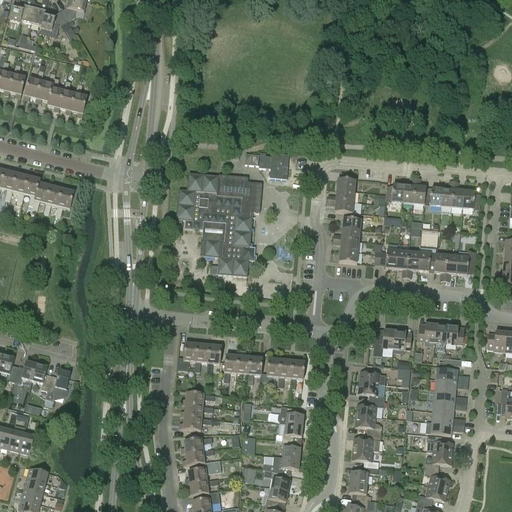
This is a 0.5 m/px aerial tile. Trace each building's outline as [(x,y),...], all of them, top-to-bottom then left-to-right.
[(20,26),(25,6),(24,8),(19,7),(20,0),(14,0),(14,6),(9,23),(20,26)] [(61,14),(68,24),(71,22),(75,20),(77,13),(83,15),(86,4),(69,0),(68,0),(65,10),(61,14)] [(25,6),(20,26),(21,24),(31,26),(35,9),(25,6)] [(41,29),(41,31),(39,37),(46,11),(35,9),(31,26),(41,29)] [(60,29),(68,24),(61,14),(56,17),(56,16),(46,14),(46,12),(46,11),(39,37),(55,41),(57,40),(59,29),(60,29)] [(0,92),(4,94),(3,97),(8,98),(13,77),(6,76),(9,66),(4,65),(1,74),(0,80),(0,92)] [(20,101),(21,98),(25,80),(18,79),(21,69),(16,67),(13,77),(8,98),(9,95),(16,96),(15,100),(20,101)] [(29,104),(30,100),(36,102),(36,105),(44,74),(39,73),(36,83),(29,81),(24,102),(29,104)] [(44,74),(36,105),(40,106),(41,103),(48,104),(47,108),(55,77),(51,76),(50,76),(48,86),(41,84),(44,74)] [(55,77),(47,108),(54,110),(54,114),(58,115),(66,84),(63,94),(56,92),(59,82),(54,81),(55,77)] [(59,111),(66,113),(65,117),(70,118),(77,87),(75,97),(68,95),(71,85),(66,84),(58,115),(59,115),(59,111)] [(71,114),(78,116),(77,119),(82,121),(87,100),(80,98),(82,88),(77,87),(70,118),(71,114)] [(286,183),(289,158),(272,157),(271,160),(265,160),(265,157),(260,156),(260,159),(246,157),(244,168),(259,169),(258,171),(270,172),(269,181),(286,183)] [(0,193),(1,191),(7,193),(5,202),(10,204),(17,173),(16,176),(10,175),(10,171),(6,170),(0,193)] [(12,194),(19,196),(17,205),(21,207),(29,176),(28,179),(21,178),(22,174),(17,173),(10,204),(12,194)] [(32,213),(40,182),(33,181),(34,177),(29,176),(21,207),(24,197),(31,198),(28,208),(33,209),(32,213)] [(241,219),(243,201),(226,200),(226,199),(224,199),(224,195),(235,196),(235,183),(218,182),(218,179),(189,176),(188,193),(178,193),(176,222),(185,223),(184,232),(202,233),(202,242),(200,259),(219,261),(217,277),(248,280),(249,262),(254,263),(255,250),(250,250),(252,221),(241,219)] [(336,193),(354,194),(355,183),(353,183),(353,177),(341,176),(340,182),(337,182),(336,193)] [(404,188),(402,208),(413,209),(415,181),(411,180),(410,188),(404,188)] [(415,181),(413,209),(424,210),(426,190),(419,189),(420,181),(415,181)] [(44,216),(51,185),(47,184),(46,188),(39,186),(40,182),(32,213),(37,214),(39,204),(46,206),(43,216),(44,216)] [(442,191),(440,211),(451,212),(454,184),(449,184),(448,192),(442,191)] [(454,184),(451,212),(462,213),(464,193),(458,193),(459,184),(454,184)] [(58,191),(51,189),(52,185),(51,185),(44,216),(48,217),(51,207),(58,209),(55,219),(63,188),(58,187),(58,191)] [(402,208),(404,188),(393,187),(393,189),(387,189),(386,204),(391,204),(391,207),(402,208)] [(69,194),(62,192),(63,188),(55,219),(60,220),(63,210),(70,212),(75,191),(70,190),(69,194)] [(426,190),(424,210),(440,211),(442,191),(431,190),(431,191),(426,190)] [(327,203),(353,205),(354,194),(336,193),(336,199),(328,198),(327,203)] [(464,193),(462,213),(473,214),(473,212),(479,213),(480,198),(475,197),(475,194),(464,193)] [(344,215),(356,216),(352,216),(353,205),(327,203),(327,207),(335,208),(334,215),(344,215)] [(356,216),(344,215),(343,221),(342,232),(360,234),(361,222),(356,222),(356,216)] [(333,242),(359,244),(360,234),(342,232),(341,238),(333,237),(333,242)] [(340,253),(358,255),(359,244),(333,242),(332,247),(340,247),(340,253)] [(358,255),(340,253),(339,264),(357,266),(358,255)] [(396,272),(398,254),(387,253),(386,255),(381,255),(380,267),(385,268),(385,271),(396,272)] [(398,254),(396,272),(402,272),(401,280),(406,281),(408,255),(398,254)] [(408,255),(406,281),(411,281),(411,273),(418,274),(419,256),(408,255)] [(473,276),(475,259),(475,255),(467,255),(466,260),(458,259),(456,277),(467,278),(467,275),(473,276)] [(511,255),(504,255),(503,266),(511,266),(511,255)] [(419,256),(418,274),(429,275),(429,274),(434,275),(436,257),(419,256)] [(436,257),(434,275),(441,276),(440,284),(445,284),(447,258),(436,257)] [(447,258),(445,284),(449,285),(450,276),(456,277),(458,259),(447,258)] [(502,276),(511,277),(511,266),(503,266),(502,276)] [(511,277),(502,276),(501,288),(511,288),(511,277)] [(423,344),(424,345),(424,348),(426,350),(431,350),(434,348),(434,345),(435,345),(436,328),(425,327),(425,330),(419,329),(417,344),(423,344)] [(436,328),(435,345),(445,346),(447,329),(436,328)] [(456,347),(457,345),(463,345),(464,333),(458,333),(458,330),(447,329),(445,346),(456,347)] [(381,360),(382,352),(393,353),(395,334),(383,333),(383,336),(377,335),(376,345),(374,345),(373,359),(381,360)] [(404,353),(404,350),(410,350),(411,338),(405,338),(406,335),(395,334),(393,353),(393,355),(395,357),(401,357),(403,356),(403,353),(404,353)] [(488,336),(486,353),(504,355),(506,335),(495,334),(495,337),(488,336)] [(188,374),(189,364),(196,365),(197,347),(198,343),(195,343),(195,344),(192,344),(192,346),(185,346),(183,361),(178,361),(177,373),(188,374)] [(200,375),(201,365),(208,366),(210,344),(207,344),(207,345),(205,345),(204,347),(197,347),(196,365),(195,375),(200,375)] [(222,349),(222,345),(219,345),(219,346),(217,346),(217,349),(209,348),(210,344),(208,366),(207,376),(212,376),(213,366),(220,367),(222,349)] [(237,376),(238,359),(239,355),(236,355),(236,356),(233,355),(233,358),(226,357),(224,373),(224,375),(224,386),(229,386),(230,376),(237,376)] [(3,358),(0,370),(0,381),(14,385),(17,372),(12,370),(14,361),(12,360),(13,357),(5,356),(5,358),(3,358)] [(237,376),(236,386),(241,387),(242,377),(249,378),(251,360),(251,356),(248,356),(248,357),(246,357),(245,359),(238,359),(237,376)] [(261,379),(263,361),(263,357),(261,357),(260,358),(258,358),(258,360),(251,360),(249,378),(248,388),(253,388),(254,378),(261,379)] [(266,379),(261,379),(260,389),(271,390),(272,380),(279,380),(280,363),(281,359),(278,359),(278,360),(275,359),(275,362),(268,361),(266,379)] [(291,382),(293,364),(293,360),(290,360),(290,361),(288,361),(287,363),(280,363),(279,380),(278,390),(283,391),(284,381),(291,382)] [(293,364),(291,382),(290,392),(295,392),(296,382),(303,383),(305,365),(305,361),(303,361),(302,362),(300,362),(300,365),(293,364)] [(17,372),(14,385),(20,387),(22,381),(32,384),(37,367),(26,364),(23,374),(17,372)] [(47,394),(51,381),(45,379),(47,370),(37,367),(32,384),(42,386),(41,392),(47,394)] [(435,382),(468,385),(469,379),(457,378),(457,373),(437,371),(435,382)] [(401,390),(408,391),(410,373),(398,372),(397,382),(402,383),(401,390)] [(57,383),(51,381),(47,394),(45,402),(53,404),(55,396),(54,396),(55,390),(66,393),(70,376),(59,373),(57,383)] [(359,386),(384,388),(385,379),(380,378),(380,376),(360,375),(359,386)] [(434,393),(455,395),(455,391),(468,392),(468,385),(435,382),(434,393)] [(378,398),(379,388),(384,389),(384,388),(359,386),(358,397),(372,398),(372,403),(384,405),(384,399),(378,398)] [(433,404),(466,407),(467,400),(455,399),(455,395),(434,393),(433,404)] [(511,421),(511,401),(509,401),(510,394),(502,393),(500,407),(506,407),(505,421),(511,421)] [(186,396),(186,403),(183,403),(183,405),(182,405),(181,408),(213,411),(203,410),(204,403),(214,404),(214,399),(204,398),(204,397),(186,396)] [(384,405),(372,403),(371,409),(356,408),(355,419),(376,421),(377,410),(383,410),(384,405)] [(432,414),(453,417),(453,412),(465,414),(466,407),(433,404),(432,414)] [(185,408),(184,415),(182,415),(181,418),(180,417),(180,420),(212,423),(212,422),(202,421),(203,415),(213,416),(213,411),(181,408),(185,408)] [(279,426),(279,427),(303,429),(304,418),(296,417),(296,412),(281,410),(280,417),(278,419),(277,423),(279,426)] [(431,425),(464,428),(465,422),(453,421),(453,417),(432,414),(431,425)] [(378,427),(375,427),(376,421),(355,419),(354,430),(369,431),(369,437),(381,438),(382,430),(378,427)] [(179,432),(183,432),(183,433),(201,434),(202,427),(212,427),(212,423),(180,420),(184,420),(183,427),(181,427),(180,429),(179,429),(179,432)] [(464,428),(431,425),(430,436),(451,438),(451,434),(463,435),(464,428)] [(279,427),(278,438),(282,439),(281,444),(293,445),(294,439),(302,440),(303,429),(279,427)] [(3,431),(0,441),(0,450),(8,453),(13,434),(3,431)] [(13,434),(8,453),(19,455),(24,436),(13,434)] [(24,436),(19,455),(30,458),(34,439),(24,436)] [(381,438),(369,437),(368,442),(353,441),(352,452),(379,454),(380,444),(381,438)] [(439,445),(439,439),(427,438),(427,444),(433,445),(432,455),(452,457),(454,446),(439,445)] [(182,457),(185,457),(185,458),(214,455),(213,453),(203,454),(202,447),(212,446),(212,441),(202,442),(184,444),(185,452),(182,452),(182,455),(181,455),(182,457)] [(283,450),(282,461),(299,463),(301,451),(293,451),(293,445),(281,444),(281,450),(283,450)] [(252,447),(244,447),(243,456),(252,457),(252,447)] [(372,465),(373,454),(379,455),(379,454),(352,452),(351,463),(366,464),(366,470),(378,471),(378,465),(372,465)] [(183,469),(187,469),(202,467),(203,470),(216,469),(215,464),(205,466),(204,459),(214,458),(214,455),(185,458),(186,463),(184,464),(184,466),(183,467),(183,469)] [(451,468),(452,457),(432,455),(431,466),(425,466),(424,471),(436,473),(436,467),(451,468)] [(272,475),(283,478),(284,472),(298,474),(299,463),(282,461),(273,460),(273,468),(263,468),(262,473),(272,475)] [(188,474),(189,482),(186,482),(186,485),(185,485),(186,487),(217,483),(207,484),(206,477),(216,476),(216,469),(203,470),(203,472),(188,474)] [(358,469),(358,475),(350,475),(349,486),(367,488),(368,477),(370,477),(371,471),(358,469)] [(249,486),(252,472),(244,470),(241,484),(249,486)] [(29,471),(26,482),(45,487),(48,476),(29,471)] [(430,479),(428,489),(448,494),(450,483),(435,480),(436,473),(424,471),(423,477),(430,479)] [(270,492),(288,495),(290,485),(282,483),(283,478),(272,475),(270,481),(273,481),(270,492)] [(42,498),(45,487),(26,482),(23,493),(42,498)] [(187,499),(191,499),(206,497),(206,499),(219,497),(219,494),(209,496),(208,489),(218,488),(217,483),(186,487),(189,487),(190,494),(188,494),(188,496),(187,497),(187,499)] [(356,503),(367,504),(368,498),(366,498),(367,488),(349,486),(348,497),(356,497),(356,503)] [(417,504),(429,507),(431,501),(445,504),(448,494),(428,489),(425,500),(419,498),(417,504)] [(285,506),(288,495),(270,492),(268,502),(266,502),(265,507),(277,510),(278,504),(285,506)] [(40,508),(42,498),(23,493),(21,503),(40,508)] [(192,504),(193,511),(190,511),(211,511),(211,507),(221,506),(219,497),(206,499),(207,502),(192,504)] [(38,511),(40,508),(21,503),(18,511),(38,511)] [(366,511),(367,504),(356,503),(355,509),(347,507),(345,511),(366,511)]
